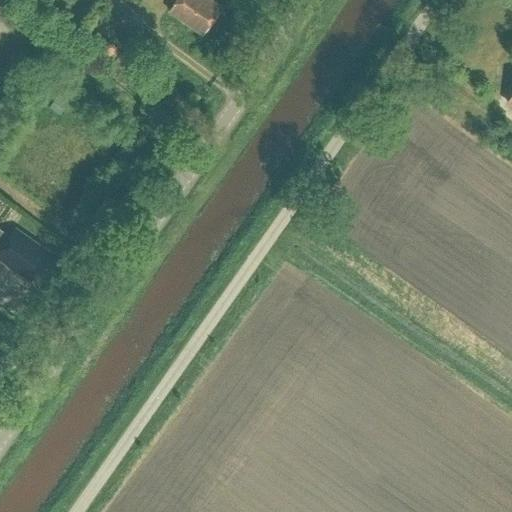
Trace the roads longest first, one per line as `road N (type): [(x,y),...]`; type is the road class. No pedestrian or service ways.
road 1 (unclassified): [(75,511),(436,0)]
road 2 (tertiary): [(0,439),(310,0)]
